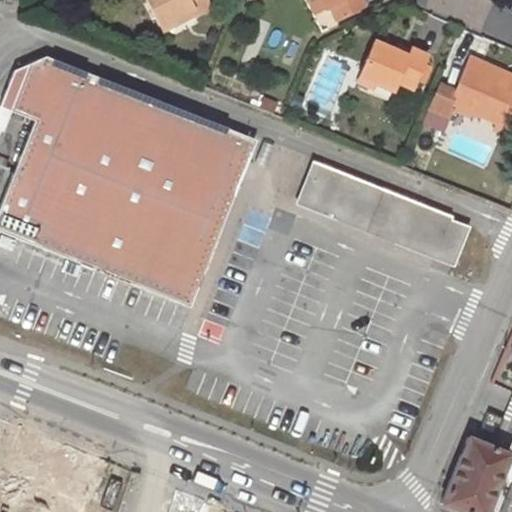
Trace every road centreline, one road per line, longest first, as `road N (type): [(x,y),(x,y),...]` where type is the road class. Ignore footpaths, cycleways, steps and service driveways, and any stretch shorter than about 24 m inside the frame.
road 1 (primary): [(0,372),(337,511)]
road 2 (unclassified): [(511,271),(409,511)]
